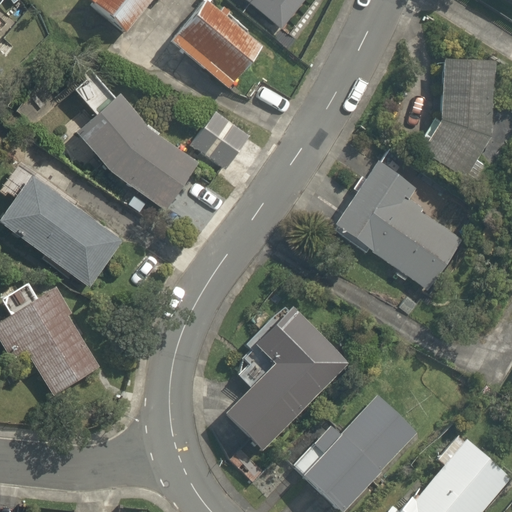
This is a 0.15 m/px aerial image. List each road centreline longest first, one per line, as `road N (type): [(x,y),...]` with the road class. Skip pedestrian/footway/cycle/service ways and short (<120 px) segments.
road 1 (residential): [(174,450),(169,380),(184,319),(301,151),(380,0)]
road 2 (residential): [(174,450),(102,466),(0,456)]
